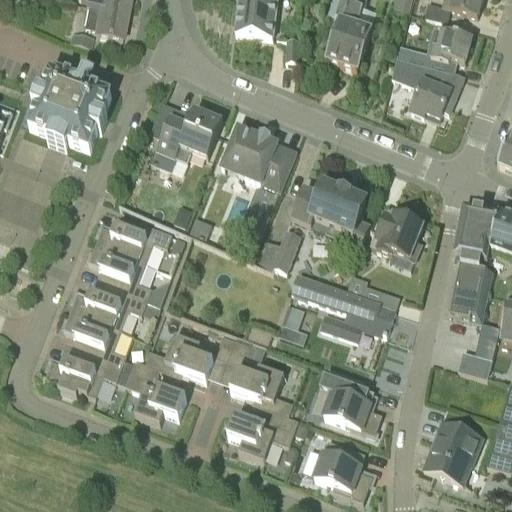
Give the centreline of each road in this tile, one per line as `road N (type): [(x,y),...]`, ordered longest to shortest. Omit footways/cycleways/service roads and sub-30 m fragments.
road 1 (residential): [(178,53),(132,88),(22,374),(22,401),(308,511)]
road 2 (residential): [(406,511),(401,476),(413,398),(458,184)]
road 3 (residential): [(458,184),(204,86),(178,53)]
road 4 (residential): [(458,184),(511,33)]
